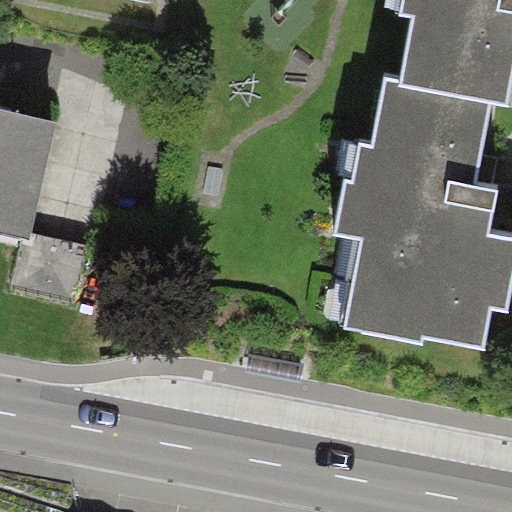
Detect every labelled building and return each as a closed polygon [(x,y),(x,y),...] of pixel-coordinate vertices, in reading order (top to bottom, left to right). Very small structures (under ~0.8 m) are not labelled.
[(83,0),(84,2),(143,13),(145,0),(83,0)] [(511,0),(403,0),(401,17),(414,19),(403,88),(486,100),(506,103),(511,66),(511,0)] [(486,100),(403,88),(386,85),(376,148),(362,146),(357,182),(347,180),(339,236),(363,240),(350,329),(484,349),(490,308),(509,311),(511,289),(511,241),(487,238),(494,190),(472,187),(486,100)] [(0,112),(0,239),(19,244),(29,246),(31,237),(57,126),(0,112)] [(86,248),(31,237),(29,246),(19,244),(10,285),(76,299),(86,248)]
